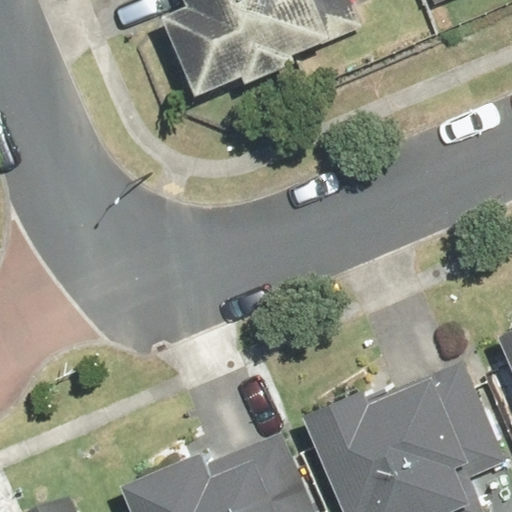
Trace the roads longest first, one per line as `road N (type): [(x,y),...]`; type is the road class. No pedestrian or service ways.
road 1 (residential): [(106,305),(511,135)]
road 2 (residential): [(0,50),(106,305)]
